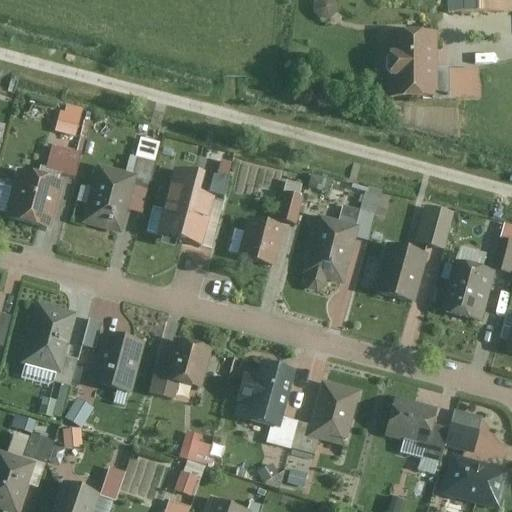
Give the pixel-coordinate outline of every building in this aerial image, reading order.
[(337,0),(321,0),(318,2),(319,12),(327,17),(339,11),(337,0)] [(511,0),(450,0),(450,9),(511,7),(511,0)] [(437,28),(390,27),(389,97),(484,99),(484,68),(436,67),(437,28)] [(67,101),(60,131),(82,135),(89,106),(67,101)] [(0,159),(10,124),(0,121),(0,159)] [(165,140),(143,135),(138,155),(132,154),(127,173),(98,166),(83,222),(117,231),(130,182),(152,188),(165,140)] [(76,175),(83,152),(53,142),(46,165),(76,175)] [(178,166),(162,233),(207,244),(218,198),(226,200),(236,161),(214,156),(209,174),(178,166)] [(49,230),(60,184),(14,172),(3,219),(49,230)] [(329,177),(315,174),(312,188),(326,191),(329,177)] [(305,197),(286,191),(278,217),(297,223),(305,197)] [(381,194),(370,191),(365,210),(345,205),(341,221),(321,216),(306,273),(343,283),(355,235),(369,239),(381,194)] [(452,215),(422,207),(413,245),(443,252),(452,215)] [(287,224),(255,215),(245,253),(276,262),(287,224)] [(511,224),(509,223),(496,272),(511,276),(511,224)] [(413,305),(426,257),(385,246),(373,294),(413,305)] [(484,326),(497,274),(453,263),(440,315),(484,326)] [(7,293),(0,291),(0,346),(5,348),(14,314),(2,311),(7,293)] [(77,312),(39,302),(24,363),(61,372),(59,380),(65,382),(61,400),(44,396),(39,414),(65,420),(81,357),(67,354),(77,312)] [(106,321),(94,317),(86,347),(99,350),(91,381),(134,393),(147,342),(104,330),(106,321)] [(213,347),(177,340),(171,368),(156,365),(149,395),(177,401),(182,380),(205,385),(213,347)] [(290,449),(299,419),(284,415),(298,371),(264,361),(259,379),(242,374),(235,396),(257,402),(253,418),(274,425),(269,443),(290,449)] [(299,419),(290,449),(317,457),(323,437),(346,443),(361,392),(325,381),(312,423),(299,419)] [(95,407),(79,397),(68,416),(83,426),(95,407)] [(439,410),(396,399),(387,434),(427,444),(424,458),(442,463),(447,444),(474,450),(484,413),(460,407),(454,429),(435,424),(439,410)] [(30,418),(17,414),(13,426),(26,430),(30,418)] [(82,428),(67,429),(67,448),(83,447),(82,428)] [(32,437),(16,431),(9,451),(0,448),(0,503),(19,510),(28,482),(40,486),(56,440),(34,433),(32,437)] [(214,440),(189,434),(184,455),(209,461),(214,440)] [(286,463),(271,458),(267,470),(282,475),(286,463)] [(507,471),(454,458),(445,494),(498,507),(507,471)] [(129,472),(112,466),(102,495),(65,482),(54,511),(94,511),(99,497),(118,503),(129,472)] [(184,470),(175,489),(195,498),(204,479),(184,470)] [(304,474),(290,470),(287,482),(300,486),(304,474)] [(205,511),(261,511),(264,504),(253,501),(250,509),(211,496),(205,511)] [(190,511),(193,505),(174,498),(169,511),(190,511)] [(400,511),(403,503),(387,498),(382,511),(400,511)]
